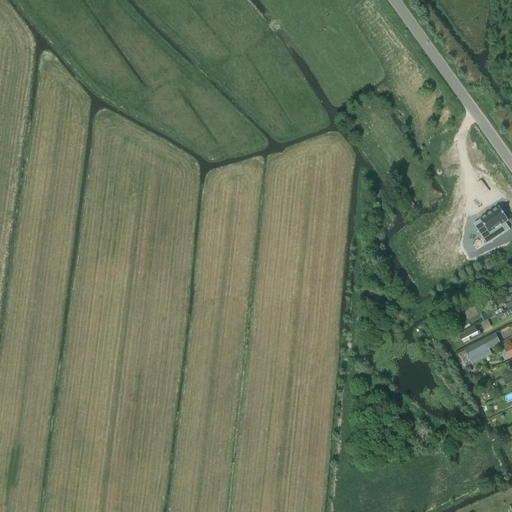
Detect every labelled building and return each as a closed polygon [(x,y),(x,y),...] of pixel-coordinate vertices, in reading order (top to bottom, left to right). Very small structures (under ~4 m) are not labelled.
[(501,224),(510,219),(501,205),(481,218),(490,231),(483,235),(488,243),(506,231),(501,224)] [(498,307),(495,299),(494,298),(489,300),(488,300),(492,310),(498,307)] [(511,307),(508,309),(502,312),(506,319),(511,316),(511,307)] [(484,322),(488,320),(494,317),(490,309),(480,315),(484,322)] [(491,327),(488,320),(484,322),(481,323),(484,331),(491,327)] [(480,336),(475,327),(459,335),(464,345),(480,336)] [(495,335),(465,351),(472,364),(491,355),(488,350),(500,344),(495,335)] [(511,376),(503,379),(505,386),(511,383),(511,376)]
